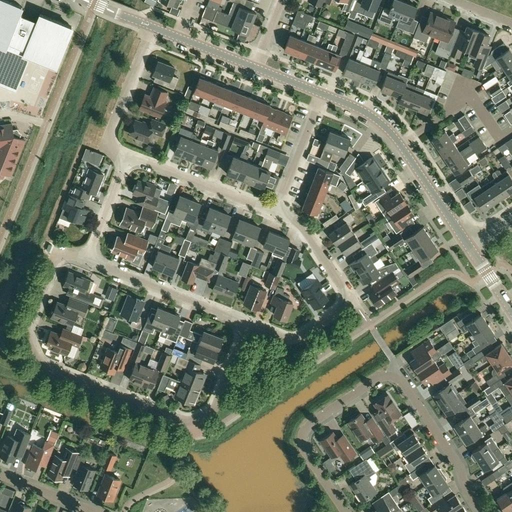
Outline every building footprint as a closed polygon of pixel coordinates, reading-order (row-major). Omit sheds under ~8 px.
[(0,46),(0,85),(15,91),(29,56),(55,67),(71,27),(40,15),(37,22),(18,15),(21,7),(2,0),(0,0),(0,45),(1,45),(0,46)] [(220,4),(210,0),(208,0),(207,6),(217,10),(220,11),(222,7),(219,6),(220,4)] [(233,2),(228,14),(251,24),(256,13),(243,8),(245,0),(228,0),(233,2)] [(341,0),(345,1),(342,9),(349,12),(354,0),(341,0)] [(378,0),(354,0),(351,10),(362,14),(366,6),(375,10),(378,0)] [(393,16),(399,19),(405,2),(399,0),(392,0),(389,10),(383,7),(379,20),(390,24),(393,16)] [(417,7),(405,2),(399,19),(396,26),(413,33),(418,21),(412,19),(417,7)] [(213,21),(217,10),(207,6),(206,5),(202,17),(213,21)] [(247,34),(251,24),(228,14),(220,11),(217,10),(213,21),(247,34)] [(295,16),(307,20),(311,22),(313,16),(297,10),(295,16)] [(435,36),(442,17),(430,12),(424,27),(418,25),(413,37),(426,42),(429,34),(435,36)] [(304,29),(307,20),(295,16),(292,24),(304,29)] [(454,22),(442,17),(435,36),(441,38),(437,47),(450,52),(455,39),(449,37),(454,22)] [(349,30),(353,21),(347,19),(344,27),(349,30)] [(327,30),(327,29),(329,25),(321,22),(319,27),(327,30)] [(373,29),(363,25),(360,34),(369,37),(373,29)] [(460,48),(470,51),(478,31),(467,26),(461,41),(455,39),(450,52),(449,54),(457,57),(460,48)] [(482,69),(484,64),(487,56),(482,54),(489,35),(478,31),(470,51),(479,55),(475,66),(482,69)] [(347,51),(354,35),(347,32),(341,49),(347,51)] [(304,58),(310,43),(313,35),(309,34),(306,41),(300,39),(293,55),(297,57),(298,55),(304,58)] [(293,55),(300,39),(289,35),(284,50),(290,52),(289,54),(293,55)] [(313,63),(320,47),(314,44),(317,37),(313,35),(310,43),(304,58),(310,60),(309,62),(313,63)] [(376,49),(379,42),(369,38),(366,45),(376,49)] [(496,57),(501,66),(511,58),(511,53),(509,48),(504,52),(499,45),(492,50),(490,54),(487,56),(484,64),(485,65),(491,61),(496,57)] [(318,63),(324,66),(330,51),(320,47),(313,63),(317,65),(318,63)] [(417,51),(409,48),(407,53),(415,56),(417,51)] [(353,77),(359,62),(364,51),(359,49),(355,61),(349,58),(343,73),(353,77)] [(395,55),(404,59),(406,53),(397,50),(395,55)] [(324,66),(330,68),(329,70),(334,72),(340,55),(330,51),(324,66)] [(385,52),(379,67),(385,69),(391,54),(385,52)] [(406,53),(404,59),(410,61),(413,56),(406,53)] [(496,57),(491,61),(496,69),(501,66),(496,57)] [(511,71),(511,58),(501,66),(498,68),(500,72),(504,70),(507,74),(511,71)] [(417,60),(415,66),(422,68),(425,63),(417,60)] [(173,89),(178,78),(171,75),(174,67),(158,61),(152,74),(164,79),(162,85),(173,89)] [(353,77),(363,81),(369,66),(359,62),(353,77)] [(369,66),(363,81),(373,85),(379,70),(369,66)] [(443,78),(446,71),(434,66),(430,78),(436,80),(437,76),(443,78)] [(380,90),(390,94),(397,75),(388,71),(380,90)] [(406,83),(408,78),(398,74),(397,75),(390,94),(399,97),(400,97),(406,83)] [(193,92),(204,96),(210,81),(203,79),(204,77),(200,76),(193,92)] [(487,88),(492,84),(489,79),(484,83),(487,88)] [(216,84),(210,81),(204,96),(214,100),(220,84),(216,82),(216,84)] [(398,102),(407,106),(413,91),(407,88),(409,84),(406,83),(400,97),(399,97),(398,102)] [(224,85),(220,84),(214,100),(224,104),(230,89),(223,87),(224,85)] [(499,84),(489,91),(493,96),(496,94),(503,90),(499,84)] [(160,116),(165,102),(163,101),(167,92),(154,87),(150,96),(145,94),(139,108),(160,116)] [(236,92),(230,89),(224,104),(234,108),(240,92),(236,90),(236,92)] [(427,113),(429,107),(432,108),(437,95),(424,90),(423,94),(417,109),(427,113)] [(417,109),(423,94),(413,91),(407,106),(417,109)] [(244,93),(240,92),(234,108),(244,112),(250,97),(244,95),(244,93)] [(493,96),(491,98),(495,103),(500,100),(496,94),(493,96)] [(256,100),(250,97),(244,112),(254,116),(260,100),(257,98),(256,100)] [(264,101),(260,100),(254,116),(264,120),(269,107),(270,105),(264,103),(264,101)] [(497,106),(500,111),(507,107),(504,101),(497,106)] [(212,113),(218,116),(222,110),(216,107),(212,113)] [(266,126),(273,129),(280,111),(269,107),(264,120),(258,133),(264,135),(265,131),(264,131),(266,126)] [(280,111),(273,129),(282,132),(280,137),(279,137),(277,140),(281,142),(292,116),(280,111)] [(185,124),(188,116),(184,115),(183,114),(180,122),(185,124)] [(457,119),(464,129),(471,125),(464,114),(457,119)] [(141,140),(147,142),(151,132),(161,136),(165,125),(151,119),(149,124),(147,124),(147,125),(134,120),(129,134),(141,139),(141,140)] [(12,123),(0,125),(0,177),(3,178),(5,173),(11,176),(25,140),(17,137),(19,132),(17,129),(13,130),(12,123)] [(203,132),(210,135),(213,128),(206,125),(203,132)] [(475,130),(471,125),(464,129),(461,132),(464,137),(475,130)] [(431,139),(437,148),(455,136),(453,133),(448,136),(445,130),(431,139)] [(327,168),(333,151),(340,135),(329,131),(323,147),(327,149),(323,159),(318,157),(315,163),(327,168)] [(174,153),(183,156),(192,133),(189,132),(187,138),(180,135),(174,153)] [(231,135),(224,132),(219,146),(225,148),(231,135)] [(201,140),(195,137),(196,135),(192,133),(183,156),(192,160),(199,143),(201,140)] [(265,135),(264,135),(259,133),(256,140),(262,142),(265,135)] [(333,151),(344,155),(350,139),(340,135),(333,151)] [(437,148),(443,156),(456,147),(453,142),(457,139),(455,136),(437,148)] [(472,149),(483,142),(479,136),(468,143),(472,149)] [(199,143),(192,160),(201,164),(211,141),(207,139),(205,145),(199,143)] [(242,146),(240,150),(242,150),(246,152),(249,142),(244,140),(242,146)] [(211,141),(201,164),(211,168),(218,150),(212,148),(214,142),(211,141)] [(474,153),(476,155),(486,148),(483,142),(472,149),(474,153)] [(443,156),(449,165),(462,156),(456,147),(443,156)] [(102,154),(86,148),(82,158),(98,164),(102,154)] [(266,153),(278,157),(280,152),(268,148),(266,153)] [(467,158),(474,153),(472,149),(462,156),(449,165),(454,174),(470,163),(467,158)] [(236,177),(245,154),(246,152),(242,150),(239,158),(233,156),(226,173),(236,177)] [(263,161),(254,184),(263,188),(266,183),(268,183),(267,185),(274,188),(279,177),(269,173),(270,171),(268,170),(272,161),(276,162),(278,157),(266,153),(263,161)] [(287,162),(289,155),(283,153),(281,160),(287,162)] [(348,168),(355,157),(349,153),(342,164),(348,168)] [(236,177),(245,181),(252,163),(246,161),(248,155),(245,154),(236,177)] [(498,159),(505,169),(510,165),(503,155),(498,159)] [(363,180),(381,169),(372,156),(361,164),(356,156),(355,157),(348,168),(345,172),(350,176),(355,168),(363,180)] [(483,166),(488,162),(484,156),(478,161),(481,165),(483,166)] [(254,184),(263,161),(260,160),(257,166),(252,163),(245,181),(254,184)] [(469,170),(472,175),(481,169),(477,164),(469,170)] [(312,177),(329,183),(336,186),(340,175),(318,167),(315,173),(314,173),(312,177)] [(96,194),(103,174),(89,169),(82,187),(76,185),(73,192),(87,198),(90,192),(92,192),(96,194)] [(381,169),(363,180),(371,193),(361,200),(365,206),(378,197),(374,191),(389,181),(381,169)] [(473,177),(472,175),(469,170),(457,178),(462,184),(473,177)] [(500,179),(509,193),(511,190),(511,178),(506,170),(501,174),(499,170),(496,170),(494,171),(500,179)] [(489,182),(491,185),(500,198),(509,193),(500,179),(494,171),(492,172),(492,175),(494,178),(489,182)] [(312,181),(310,187),(325,193),(329,183),(312,177),(311,180),(312,181)] [(161,190),(155,187),(156,186),(146,182),(145,183),(137,180),(136,184),(132,193),(138,196),(136,202),(165,213),(170,201),(164,198),(164,199),(159,197),(161,190)] [(479,204),(483,210),(492,204),(483,191),(479,185),(467,193),(476,206),(479,204)] [(483,191),(492,204),(500,198),(491,185),(483,191)] [(306,193),(304,197),(321,203),(325,193),(310,187),(307,193),(306,193)] [(374,201),(382,213),(385,217),(408,202),(405,197),(402,197),(399,192),(389,198),(386,193),(374,201)] [(62,208),(63,208),(60,217),(70,222),(71,219),(84,224),(89,210),(77,206),(80,199),(68,194),(62,208)] [(173,213),(183,217),(190,200),(180,196),(173,213)] [(317,214),(321,203),(304,197),(303,201),(304,201),(302,208),(317,214)] [(186,224),(190,226),(189,228),(195,230),(196,228),(200,217),(199,218),(195,216),(200,204),(190,200),(183,217),(188,219),(186,224)] [(385,217),(392,228),(396,233),(407,225),(404,220),(413,214),(410,208),(411,206),(408,202),(385,217)] [(475,208),(471,203),(465,207),(469,213),(475,208)] [(152,226),(157,213),(143,207),(140,214),(126,208),(120,223),(132,228),(132,229),(138,232),(138,230),(140,231),(143,223),(152,226)] [(211,234),(213,229),(219,211),(209,207),(205,219),(200,217),(196,228),(211,234)] [(213,229),(223,233),(230,215),(219,211),(213,229)] [(341,219),(344,223),(329,233),(336,244),(338,243),(353,232),(347,223),(354,219),(350,213),(341,219)] [(335,214),(329,219),(331,223),(338,218),(335,214)] [(167,232),(172,220),(166,217),(161,229),(167,232)] [(232,237),(242,241),(249,223),(239,219),(232,237)] [(325,227),(331,223),(329,219),(322,223),(325,227)] [(253,245),(259,227),(249,223),(242,241),(253,245)] [(413,249),(430,238),(422,227),(406,238),(413,249)] [(164,239),(166,231),(161,229),(158,237),(164,239)] [(374,240),(379,237),(374,230),(369,234),(374,240)] [(263,246),(273,250),(279,235),(269,231),(263,246)] [(361,243),(353,232),(338,243),(345,254),(361,243)] [(400,232),(386,242),(391,249),(405,240),(400,232)] [(279,235),(273,250),(271,254),(282,258),(289,239),(279,235)] [(143,252),(147,241),(134,236),(132,242),(117,236),(112,250),(121,254),(133,259),(136,249),(143,252)] [(214,250),(220,253),(226,240),(219,237),(214,250)] [(184,238),(178,254),(184,257),(191,241),(184,238)] [(430,238),(413,249),(420,260),(437,249),(430,238)] [(220,253),(227,255),(232,242),(226,240),(220,253)] [(373,263),(369,257),(377,252),(371,242),(358,251),(361,256),(349,264),(353,270),(356,268),(359,272),(373,263)] [(252,260),(256,250),(256,249),(250,246),(246,258),(252,260)] [(292,248),(286,262),(298,267),(300,261),(296,259),(299,250),(292,248)] [(152,266),(162,270),(168,254),(158,250),(152,266)] [(264,252),(256,250),(252,260),(250,264),(258,267),(264,252)] [(222,270),(226,261),(228,256),(227,255),(220,253),(217,263),(215,267),(222,270)] [(172,274),(179,258),(168,254),(162,270),(172,274)] [(379,266),(385,263),(382,256),(376,259),(379,266)] [(215,267),(217,263),(201,257),(198,265),(188,261),(181,278),(192,282),(195,275),(209,280),(215,267)] [(278,259),(272,273),(280,276),(286,262),(278,259)] [(410,276),(422,268),(418,261),(405,269),(410,276)] [(377,281),(379,280),(392,272),(398,267),(395,262),(377,268),(373,263),(359,272),(361,276),(359,278),(363,284),(374,276),(377,281)] [(78,299),(91,304),(95,294),(89,292),(94,282),(69,272),(64,284),(81,291),(78,299)] [(279,276),(269,272),(265,284),(275,288),(279,276)] [(398,281),(392,272),(379,280),(382,285),(370,294),(375,301),(374,303),(375,305),(379,306),(381,305),(381,303),(396,293),(391,286),(398,281)] [(232,296),(238,282),(218,275),(212,290),(220,293),(221,292),(232,296)] [(317,279),(301,290),(309,301),(310,301),(314,307),(317,306),(320,307),(324,304),(325,300),(327,299),(320,288),(322,287),(317,279)] [(253,283),(252,285),(251,284),(243,303),(259,308),(266,290),(257,287),(258,285),(253,283)] [(109,293),(116,294),(117,287),(110,286),(109,293)] [(284,289),(279,287),(277,287),(272,300),(278,302),(274,314),(286,319),(289,312),(292,302),(287,301),(289,296),(282,293),(284,289)] [(120,314),(132,318),(130,325),(140,329),(144,318),(139,316),(143,305),(141,300),(128,295),(120,314)] [(51,316),(72,325),(76,313),(83,315),(87,305),(69,298),(67,305),(57,302),(51,316)] [(162,329),(168,311),(157,307),(156,311),(150,309),(142,329),(152,333),(155,326),(161,329),(162,329)] [(175,327),(180,316),(168,311),(162,329),(161,329),(159,335),(176,342),(179,335),(181,329),(175,327)] [(473,333),(487,323),(481,314),(472,319),(468,314),(457,322),(463,332),(469,328),(473,333)] [(456,327),(450,319),(440,326),(446,334),(456,327)] [(186,338),(199,343),(218,350),(222,338),(203,331),(202,335),(189,330),(192,323),(185,320),(181,329),(179,335),(186,338)] [(475,354),(481,350),(487,346),(484,340),(494,333),(487,323),(473,333),(476,338),(471,341),(475,346),(472,348),(475,354)] [(108,337),(111,328),(103,325),(100,334),(108,337)] [(46,343),(49,344),(48,347),(66,355),(71,344),(78,346),(82,335),(71,331),(68,337),(51,331),(46,343)] [(410,361),(417,371),(434,360),(430,355),(436,351),(435,350),(428,340),(418,347),(411,352),(414,358),(410,361)] [(448,341),(435,350),(436,351),(440,356),(453,347),(448,341)] [(131,358),(139,361),(145,345),(137,342),(131,358)] [(481,350),(475,354),(471,357),(474,362),(479,359),(482,363),(487,359),(489,359),(492,363),(507,353),(506,350),(507,349),(502,342),(483,355),(481,350)] [(217,352),(218,350),(199,343),(196,350),(189,347),(185,358),(197,363),(200,357),(213,362),(217,352)] [(130,349),(121,345),(118,352),(107,348),(100,367),(106,369),(105,370),(114,373),(120,358),(125,360),(130,349)] [(157,365),(165,369),(171,355),(162,352),(157,365)] [(492,363),(498,373),(511,363),(511,356),(511,355),(509,356),(507,353),(492,363)] [(186,367),(180,381),(200,389),(206,374),(198,371),(200,365),(178,356),(176,361),(177,363),(186,367)] [(444,363),(438,367),(434,360),(417,371),(424,382),(429,379),(432,384),(440,379),(450,372),(444,363)] [(129,379),(140,384),(147,366),(136,362),(129,379)] [(151,388),(158,371),(147,366),(140,384),(151,388)] [(450,383),(462,375),(457,369),(446,377),(450,383)] [(180,381),(169,377),(163,375),(157,388),(164,391),(167,384),(177,388),(174,396),(194,404),(200,389),(180,381)] [(505,396),(511,390),(511,376),(498,386),(505,396)] [(493,383),(489,386),(484,389),(487,394),(497,388),(493,383)] [(440,405),(455,394),(449,384),(433,395),(440,405)] [(458,392),(455,394),(440,405),(446,415),(462,404),(465,401),(458,392)] [(390,421),(400,414),(388,395),(374,404),(378,410),(372,413),(387,435),(395,429),(390,421)] [(471,407),(480,402),(476,396),(465,404),(468,409),(471,407)] [(486,397),(480,402),(471,407),(475,412),(490,402),(486,397)] [(502,418),(511,411),(511,410),(509,406),(499,412),(502,418)] [(6,424),(11,411),(6,409),(0,422),(6,424)] [(511,411),(502,418),(506,423),(511,418),(511,411)] [(373,442),(384,435),(371,417),(366,421),(360,413),(348,421),(360,439),(368,434),(373,442)] [(454,425),(460,434),(476,424),(480,421),(477,415),(472,418),(470,415),(454,425)] [(497,428),(504,424),(498,415),(493,419),(495,421),(489,426),(493,432),(497,428)] [(408,421),(412,427),(418,422),(414,417),(408,421)] [(466,444),(487,429),(484,425),(479,428),(476,424),(460,434),(466,444)] [(501,434),(508,430),(504,424),(497,428),(501,434)] [(0,455),(13,460),(16,452),(22,455),(25,448),(30,434),(18,429),(14,438),(7,435),(0,453),(0,455)] [(58,433),(52,430),(48,440),(54,443),(58,433)] [(344,461),(355,453),(343,435),(337,439),(332,432),(320,440),(331,456),(338,452),(344,461)] [(405,454),(421,444),(413,433),(407,437),(404,433),(389,442),(395,451),(401,448),(405,454)] [(476,461),(477,460),(478,461),(492,451),(498,447),(491,436),(484,440),(486,442),(471,452),(472,453),(471,454),(471,456),(474,461),(476,461)] [(45,467),(54,445),(45,441),(42,448),(33,444),(25,465),(36,469),(38,464),(45,467)] [(410,473),(424,463),(421,459),(428,454),(421,444),(405,454),(409,461),(404,464),(410,473)] [(494,463),(497,467),(507,461),(498,447),(492,451),(478,461),(484,470),(494,463)] [(69,474),(72,467),(77,453),(66,448),(62,458),(55,455),(48,474),(61,479),(64,472),(69,474)] [(110,470),(116,456),(108,452),(102,466),(110,470)] [(73,484),(74,484),(73,486),(79,489),(80,487),(87,490),(95,470),(83,465),(86,458),(78,455),(73,468),(79,470),(73,484)] [(360,500),(361,502),(376,492),(368,480),(369,476),(375,472),(366,458),(349,470),(356,480),(350,484),(356,494),(355,496),(358,500),(360,500)] [(397,460),(390,462),(392,470),(399,467),(397,460)] [(418,476),(425,486),(443,473),(440,468),(437,468),(434,464),(428,469),(424,463),(410,473),(409,474),(412,479),(418,476)] [(501,474),(505,472),(501,467),(492,473),(496,478),(496,479),(502,475),(501,474)] [(431,503),(443,496),(445,494),(441,489),(448,484),(446,481),(446,478),(443,473),(425,486),(431,495),(427,498),(431,503)] [(496,478),(492,473),(481,480),(485,485),(496,478)] [(119,487),(117,485),(120,480),(106,474),(98,494),(112,499),(115,492),(117,492),(119,487)] [(371,511),(393,511),(399,508),(388,491),(373,502),(377,508),(371,511)] [(505,511),(511,507),(511,502),(505,493),(496,499),(505,511)] [(451,511),(462,505),(455,495),(446,501),(443,496),(431,503),(427,506),(431,511),(432,511),(433,511),(451,511)] [(29,511),(31,508),(24,505),(24,502),(20,501),(18,503),(17,502),(13,511),(29,511)]
